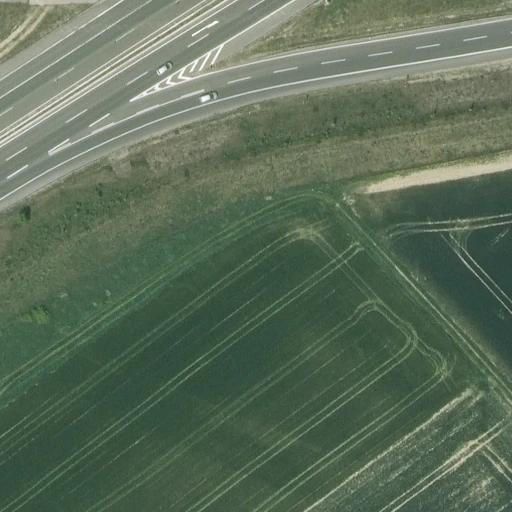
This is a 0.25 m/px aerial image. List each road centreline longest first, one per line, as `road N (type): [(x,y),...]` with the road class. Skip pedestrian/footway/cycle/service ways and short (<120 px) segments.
road 1 (track): [(511,401),(313,195),(226,230),(0,392)]
road 2 (motorway): [(38,140),(249,77),(511,30)]
road 3 (motorway): [(38,140),(261,0)]
road 4 (motorway): [(178,0),(0,113)]
